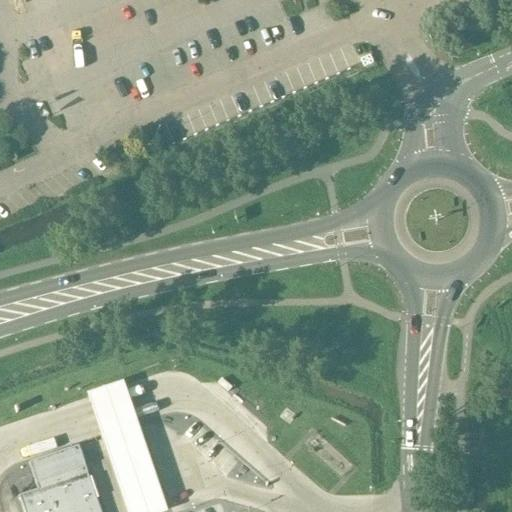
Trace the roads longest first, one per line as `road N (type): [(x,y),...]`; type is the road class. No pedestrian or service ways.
road 1 (secondary): [(0,333),(180,286),(386,247)]
road 2 (secondary): [(381,209),(0,301)]
road 3 (unclassified): [(460,511),(461,386),(422,384)]
road 4 (tertiary): [(416,511),(422,384)]
